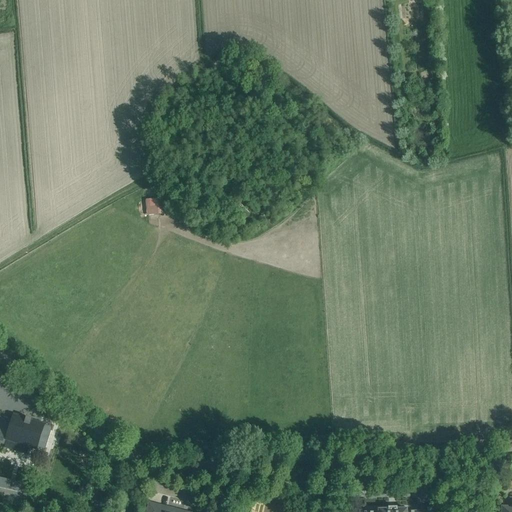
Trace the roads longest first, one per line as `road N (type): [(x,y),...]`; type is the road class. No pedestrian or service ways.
road 1 (unclassified): [(498,451),(335,456)]
road 2 (unclassified): [(114,448),(0,356)]
road 3 (unclassified): [(237,463),(155,469),(114,448)]
